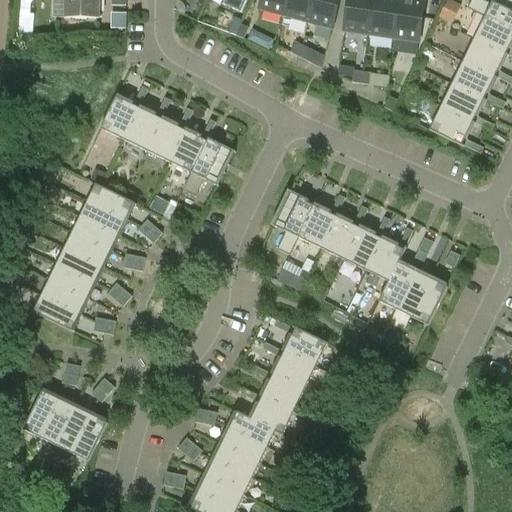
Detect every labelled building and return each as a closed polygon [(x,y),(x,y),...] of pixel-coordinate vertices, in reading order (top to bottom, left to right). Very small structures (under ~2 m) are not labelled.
[(33,32),(33,0),(22,0),(22,32),(33,32)] [(99,0),(65,0),(65,19),(99,20),(99,0)] [(225,0),(223,6),(241,13),(246,0),(225,0)] [(262,0),(259,11),(282,17),(286,0),(262,0)] [(286,0),(282,17),(309,24),(315,0),(286,0)] [(315,0),(309,24),(332,31),(340,0),(315,0)] [(348,0),(344,33),(368,36),(373,0),(348,0)] [(373,0),(368,36),(395,40),(401,1),(402,2),(402,0),(373,0)] [(469,10),(511,29),(511,6),(498,0),(493,0),(490,9),(474,2),(469,10)] [(401,1),(395,40),(419,44),(425,5),(402,2),(401,1)] [(460,7),(446,1),(438,20),(452,26),(460,7)] [(113,28),(127,28),(127,13),(113,12),(113,28)] [(511,30),(485,17),(474,41),(506,57),(511,44),(511,30)] [(506,57),(474,41),(463,64),(495,79),(498,80),(498,79),(511,86),(511,78),(501,73),(499,71),(506,57)] [(291,55),(323,66),(328,53),(295,42),(291,55)] [(495,79),(463,64),(452,86),(484,102),(487,102),(503,110),(506,104),(490,96),(488,94),(495,79)] [(355,83),(389,87),(390,74),(342,69),(341,76),(355,77),(355,83)] [(484,102),(452,86),(441,109),(473,125),(473,124),(476,125),(492,132),(495,127),(479,119),(479,118),(477,117),(484,102)] [(117,98),(101,131),(102,131),(124,142),(140,109),(141,109),(141,107),(141,106),(149,91),(148,91),(143,88),(135,104),(135,103),(133,106),(117,98)] [(141,109),(140,109),(124,142),(147,153),(163,120),(163,121),(164,118),(171,102),(169,101),(165,99),(158,115),(157,114),(156,117),(141,109)] [(473,125),(441,109),(430,132),(464,149),(465,147),(481,155),(484,149),(468,141),(466,139),(473,125)] [(163,121),(163,120),(147,153),(170,164),(185,132),(186,132),(187,129),(186,129),(194,113),(191,112),(188,110),(180,126),(178,128),(163,121)] [(185,132),(170,164),(192,175),(193,175),(193,174),(199,162),(204,151),(208,143),(210,141),(209,140),(217,124),(211,121),(203,137),(201,139),(186,132),(185,132)] [(211,140),(210,143),(188,187),(201,193),(212,171),(229,180),(241,156),(211,140)] [(95,186),(87,203),(127,222),(135,205),(95,186)] [(304,226),(314,207),(309,205),(310,202),(291,193),(285,206),(283,211),(274,227),(286,233),(278,251),(291,257),(299,240),(298,239),(299,237),(304,226)] [(170,219),(176,203),(155,196),(149,212),(170,219)] [(330,215),(314,207),(304,226),(299,237),(298,239),(299,240),(321,250),(337,219),(338,216),(346,200),(340,197),(332,213),(331,213),(330,215)] [(87,203),(80,219),(119,238),(127,222),(87,203)] [(352,226),(337,219),(321,250),(344,261),(360,230),(361,227),(360,227),(368,211),(362,208),(355,224),(354,224),(352,226)] [(80,219),(72,235),(111,254),(119,238),(80,219)] [(360,230),(344,261),(367,272),(382,241),(383,241),(383,238),(391,222),(385,219),(377,235),(375,237),(360,230)] [(154,245),(163,235),(148,222),(139,232),(154,245)] [(382,241),(367,272),(389,283),(390,284),(398,265),(399,265),(401,262),(407,249),(406,249),(414,233),(408,230),(400,246),(398,248),(383,241),(382,241)] [(111,254),(72,235),(64,251),(104,270),(111,254)] [(422,268),(434,244),(425,239),(413,264),(422,268)] [(104,270),(64,251),(57,266),(96,286),(104,270)] [(451,253),(445,265),(454,269),(457,264),(460,257),(451,253)] [(144,273),(146,260),(126,256),(124,270),(134,271),(144,273)] [(280,279),(297,286),(303,268),(286,262),(280,279)] [(390,284),(389,284),(379,304),(395,312),(414,273),(398,265),(390,284)] [(57,266),(49,282),(88,302),(96,286),(57,266)] [(414,273),(395,312),(411,320),(430,281),(414,273)] [(430,281),(411,320),(427,328),(446,289),(430,281)] [(88,302),(49,282),(41,298),(81,317),(88,302)] [(108,295),(124,308),(133,298),(125,292),(117,285),(108,295)] [(81,317),(41,298),(33,315),(73,334),(81,317)] [(94,333),(114,337),(117,323),(97,319),(94,333)] [(285,354),(317,369),(329,345),(294,328),(293,329),(277,322),(274,327),(290,335),(293,337),(285,352),(285,354)] [(285,354),(285,352),(282,352),(266,344),(263,350),(279,358),(282,360),(274,375),(274,376),(306,392),(317,369),(285,354)] [(67,386),(77,388),(81,368),(68,365),(64,385),(67,386)] [(274,376),(274,375),(271,375),(255,367),(252,373),(268,381),(271,383),(263,398),(263,399),(295,415),(306,392),(274,376)] [(98,401),(102,404),(115,389),(105,380),(92,396),(98,401)] [(263,399),(263,398),(260,397),(244,390),(241,395),(257,403),(259,405),(252,420),(252,421),(277,434),(284,438),(295,415),(263,399)] [(40,440),(59,401),(43,393),(25,432),(40,440)] [(75,409),(59,401),(40,440),(56,448),(75,409)] [(91,416),(75,409),(56,448),(72,455),(91,416)] [(208,412),(198,410),(195,423),(215,428),(218,414),(208,412)] [(238,415),(230,431),(269,450),(277,434),(252,421),(238,415)] [(107,424),(91,416),(72,455),(88,463),(107,424)] [(230,431),(223,447),(261,466),(269,450),(230,431)] [(203,453),(187,439),(179,450),(186,456),(194,463),(203,453)] [(223,447),(215,463),(253,482),(261,466),(223,447)] [(253,482),(215,463),(207,479),(246,498),(253,482)] [(187,478),(177,476),(167,474),(164,487),(184,491),(187,478)] [(207,479),(200,495),(234,511),(239,511),(246,498),(207,479)] [(234,511),(200,495),(192,511),(195,511),(234,511)]
